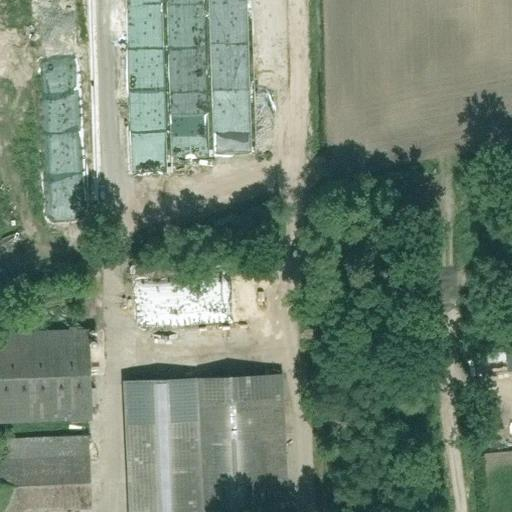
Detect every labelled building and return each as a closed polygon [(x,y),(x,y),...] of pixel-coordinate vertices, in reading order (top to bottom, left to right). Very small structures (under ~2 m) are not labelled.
[(169,156),(253,153),(250,50),(203,52),(203,47),(188,48),(189,75),(170,75),(171,106),(167,106),(169,156)] [(277,324),(277,290),(234,290),(234,313),(240,313),(240,323),(277,324)] [(0,417),(89,414),(86,331),(0,334),(0,417)] [(208,511),(290,511),(284,371),(202,375),(208,511)] [(133,511),(208,511),(202,375),(128,378),(133,511)] [(3,504),(89,500),(86,434),(0,438),(3,504)]
